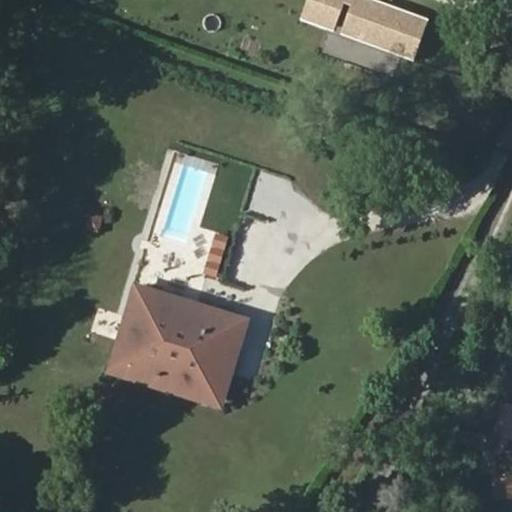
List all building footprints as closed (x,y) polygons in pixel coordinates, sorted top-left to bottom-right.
[(304,0),(299,16),(415,59),(431,17),(386,0),(304,0)] [(99,232),(105,216),(91,212),(86,228),(99,232)] [(249,322),(136,285),(111,372),(222,407),(249,322)] [(511,400),(498,400),(496,442),(511,442),(511,400)] [(511,471),(487,473),(489,498),(511,495),(511,471)]
